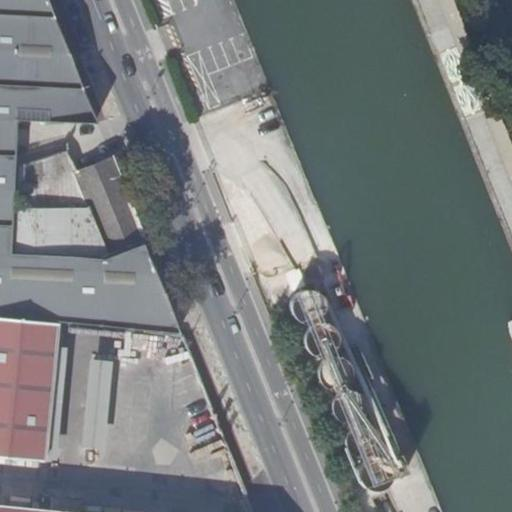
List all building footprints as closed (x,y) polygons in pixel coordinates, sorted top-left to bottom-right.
[(0,0),(0,314),(178,331),(141,241),(101,258),(6,251),(14,119),(93,123),(44,0),(0,0)] [(106,254),(144,239),(109,153),(77,168),(65,149),(16,164),(11,247),(106,254)] [(290,304),(290,309),(291,314),(294,319),(297,323),(302,325),(307,326),(311,326),(316,324),(319,321),(322,318),(324,314),(325,310),(324,305),(321,298),(318,295),(313,292),(308,291),(303,292),(297,294),(293,299),(290,304)] [(0,454),(40,458),(54,321),(43,320),(0,316),(0,454)] [(305,338),(304,342),(305,348),(307,352),(309,355),(313,357),(317,359),(322,359),(326,358),(331,355),(334,352),(336,347),(337,342),(335,332),(331,329),(327,326),(323,325),(318,325),(313,327),(307,333),(305,338)] [(319,369),(317,376),(319,382),(321,386),(325,390),(330,392),(335,393),(339,392),(343,391),(346,388),(349,384),(351,379),(351,374),(350,369),(348,365),(344,361),(340,359),(335,358),(330,359),(324,362),(321,366),(319,369)] [(331,405),(330,410),(331,415),(333,420),(336,423),(340,426),(344,427),(349,427),(354,426),(358,423),(361,420),(364,415),(365,411),(364,405),(362,400),(358,395),(354,393),(349,392),(344,392),(339,394),(336,396),(333,400),(331,405)] [(345,438),(344,444),(345,449),(348,454),(352,457),(356,459),(361,460),(365,460),(369,459),(372,456),(375,453),(377,448),(378,443),(378,439),(376,435),(374,431),(370,428),(362,426),(356,427),(351,429),(347,434),(345,438)] [(359,471),(358,476),(359,481),(361,485),(367,491),(371,492),(377,493),(381,492),(384,491),(388,488),(391,484),(393,479),(393,474),(392,469),(389,465),(386,462),(381,460),(376,459),(372,459),(368,461),(364,463),(361,466),(359,471)]
